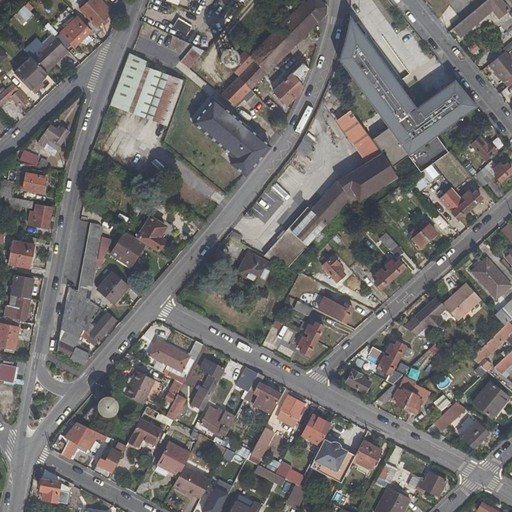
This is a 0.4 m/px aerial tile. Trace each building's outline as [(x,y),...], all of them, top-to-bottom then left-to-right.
[(100,0),(90,0),(76,14),(77,16),(92,31),(95,35),(101,29),(98,25),(112,12),(100,0)] [(249,56),(254,62),(238,78),(250,89),(310,29),(293,12),(302,3),(303,4),(307,0),(296,0),(288,8),(283,2),(271,13),(281,23),(257,48),(253,44),(245,52),(249,56)] [(325,6),(318,0),(307,0),(303,4),(302,3),(293,12),(310,29),(325,14),(325,6)] [(499,19),(509,11),(500,0),(488,0),(453,29),(460,38),(493,11),(499,19)] [(26,21),(33,14),(24,5),(18,11),(26,21)] [(338,59),(341,63),(352,20),(348,15),(348,23),(343,43),(338,59)] [(60,32),(74,48),(89,33),(92,31),(77,16),(74,19),(71,17),(68,20),(70,22),(60,32)] [(191,26),(178,18),(173,27),(186,34),(191,26)] [(388,127),(371,140),(381,154),(392,168),(409,155),(421,172),(449,152),(438,135),(474,108),(452,82),(417,108),(352,20),(341,63),(388,127)] [(57,32),(48,22),(44,26),(53,35),(57,32)] [(139,36),(159,44),(163,32),(144,24),(139,36)] [(241,32),(236,27),(233,31),(238,36),(241,32)] [(55,37),(53,35),(30,56),(32,58),(55,37)] [(44,70),(66,49),(55,37),(32,58),(44,70)] [(194,45),(181,61),(189,68),(202,52),(194,45)] [(234,51),(232,49),(230,48),(225,48),(221,51),(219,53),(219,57),(219,61),(221,64),(223,66),(226,67),(228,67),(231,66),(235,64),(237,61),(237,58),(237,54),(234,51)] [(46,72),(68,51),(66,49),(44,70),(46,72)] [(502,84),(504,83),(507,88),(511,83),(511,60),(505,52),(487,67),(502,84)] [(147,61),(129,53),(109,104),(166,126),(184,81),(145,66),(147,61)] [(38,83),(37,81),(46,72),(44,70),(32,58),(30,56),(30,57),(14,72),(31,90),(38,83)] [(249,56),(232,73),(238,78),(254,62),(249,56)] [(273,91),(286,105),(300,92),(309,69),(303,63),(273,91)] [(0,80),(5,86),(11,80),(0,68),(0,80)] [(38,83),(47,74),(46,72),(37,81),(38,83)] [(250,89),(238,78),(220,95),(231,102),(239,94),(243,97),(250,89)] [(452,82),(474,108),(477,106),(455,79),(452,82)] [(20,107),(28,100),(12,83),(6,90),(2,86),(0,88),(0,105),(11,97),(20,107)] [(231,102),(234,106),(243,97),(239,94),(231,102)] [(234,158),(231,163),(247,175),(271,146),(213,98),(192,123),(234,158)] [(287,118),(270,99),(264,104),(283,125),(287,118)] [(308,208),(264,257),(286,269),(313,239),(317,243),(319,243),(325,238),(324,235),(321,232),(348,202),(352,206),(398,177),(392,168),(381,154),(371,140),(350,110),(337,120),(367,162),(336,182),(311,210),(308,208)] [(43,148),(47,142),(57,150),(69,132),(62,127),(59,131),(50,125),(37,144),(43,148)] [(315,142),(305,135),(301,143),(309,149),(315,142)] [(488,146),(480,137),(471,145),(485,161),(496,151),(490,144),(488,146)] [(43,148),(54,155),(57,150),(47,142),(43,148)] [(309,149),(301,143),(297,149),(305,157),(311,151),(309,149)] [(19,161),(32,164),(35,156),(24,151),(19,161)] [(100,158),(91,152),(89,163),(97,168),(100,158)] [(45,168),(48,162),(35,156),(32,164),(45,168)] [(491,173),(486,167),(475,176),(484,185),(495,175),(501,182),(511,172),(511,168),(505,160),(497,167),(491,173)] [(497,167),(492,161),(486,167),(491,173),(497,167)] [(43,194),(47,177),(25,173),(21,190),(43,194)] [(14,182),(0,179),(0,186),(12,189),(14,182)] [(0,186),(0,195),(5,196),(11,197),(12,189),(0,186)] [(464,196),(466,200),(465,202),(471,209),(483,198),(477,191),(475,193),(471,190),(464,196)] [(22,206),(32,208),(33,202),(11,197),(5,196),(4,202),(11,203),(10,209),(21,211),(22,206)] [(453,212),(459,219),(471,209),(465,202),(463,203),(460,199),(451,207),(455,211),(453,212)] [(49,229),(53,207),(36,204),(34,212),(30,212),(27,225),(49,229)] [(167,226),(150,215),(136,237),(159,251),(165,241),(159,237),(167,226)] [(194,216),(189,224),(199,232),(207,223),(205,222),(194,216)] [(437,233),(426,220),(417,228),(429,241),(437,233)] [(104,225),(90,223),(85,249),(98,257),(104,225)] [(511,243),(511,242),(511,231),(507,226),(501,232),(511,243)] [(409,235),(421,248),(429,241),(417,228),(409,235)] [(131,267),(145,245),(123,231),(109,254),(131,267)] [(243,236),(232,231),(227,237),(239,243),(243,236)] [(391,252),(398,246),(386,233),(380,238),(391,252)] [(30,269),(35,244),(12,240),(7,264),(30,269)] [(98,257),(85,249),(77,293),(90,301),(98,257)] [(262,286),(273,265),(248,252),(244,260),(247,261),(239,277),(249,283),(251,280),(262,286)] [(337,266),(339,263),(332,257),(323,266),(336,282),(345,274),(337,266)] [(386,266),(389,270),(387,272),(393,279),(405,268),(395,257),(386,266)] [(476,268),(472,272),(496,299),(511,285),(487,259),(483,262),(479,259),(473,265),(476,268)] [(375,282),(381,289),(393,279),(387,272),(385,273),(381,269),(373,277),(377,280),(375,282)] [(128,287),(112,272),(97,290),(114,304),(128,287)] [(14,276),(10,296),(12,296),(30,299),(33,279),(14,276)] [(458,321),(481,300),(466,283),(442,304),(447,309),(458,321)] [(77,293),(68,286),(55,351),(84,365),(92,356),(89,354),(91,350),(77,342),(80,335),(94,346),(111,326),(102,318),(95,327),(88,321),(91,317),(99,307),(90,301),(77,293)] [(27,312),(28,305),(30,299),(12,296),(9,307),(6,306),(4,319),(13,321),(14,318),(26,320),(26,319),(29,320),(30,313),(27,312)] [(447,309),(442,304),(436,297),(414,317),(415,318),(404,328),(417,335),(427,326),(433,332),(445,321),(439,316),(447,309)] [(339,305),(325,298),(319,308),(346,323),(353,308),(341,301),(339,305)] [(511,299),(495,315),(504,326),(508,322),(511,318),(511,299)] [(294,308),(309,316),(313,309),(298,301),(294,308)] [(107,312),(102,318),(111,326),(117,319),(107,312)] [(0,347),(14,350),(19,322),(13,321),(4,319),(0,317),(0,323),(0,347)] [(306,332),(310,335),(309,337),(316,341),(324,327),(312,321),(309,325),(306,332)] [(299,332),(305,335),(306,332),(309,325),(304,322),(299,332)] [(511,326),(508,322),(504,326),(481,348),(470,358),(481,366),(487,372),(492,367),(485,359),(506,340),(511,345),(511,344),(511,326)] [(417,335),(426,338),(433,332),(427,326),(417,335)] [(301,352),(309,356),(316,341),(309,337),(308,338),(303,336),(298,346),(303,349),(301,352)] [(187,375),(203,345),(196,341),(188,357),(156,340),(148,355),(187,375)] [(386,351),(390,353),(389,356),(398,361),(402,352),(408,356),(412,350),(392,340),(386,351)] [(398,361),(389,356),(372,347),(368,355),(381,361),(377,368),(389,374),(386,381),(392,385),(394,383),(400,377),(392,372),(398,361)] [(511,360),(507,355),(499,363),(504,367),(511,360)] [(367,363),(376,367),(379,361),(370,357),(367,363)] [(191,404),(203,410),(225,369),(206,359),(200,369),(208,373),(206,375),(209,376),(203,388),(200,387),(191,404)] [(12,366),(13,362),(3,361),(2,364),(0,363),(0,380),(13,383),(16,367),(12,366)] [(476,372),(483,376),(487,372),(481,366),(476,372)] [(363,379),(364,376),(353,370),(347,383),(365,393),(370,383),(363,379)] [(156,381),(136,371),(124,395),(143,405),(156,381)] [(262,384),(264,377),(258,374),(249,390),(253,391),(257,394),(251,404),(271,414),(281,394),(262,384)] [(399,386),(394,383),(392,385),(378,399),(386,403),(391,398),(397,401),(395,403),(403,407),(415,384),(416,383),(404,377),(399,386)] [(497,409),(508,396),(490,381),(473,403),(492,419),(499,410),(497,409)] [(423,406),(430,392),(415,384),(403,407),(416,414),(421,405),(423,406)] [(253,391),(248,402),(251,404),(257,394),(253,391)] [(165,400),(172,404),(176,396),(168,392),(165,400)] [(174,422),(186,400),(177,395),(176,396),(172,404),(165,417),(173,421),(174,422)] [(300,413),(304,404),(288,395),(280,411),(292,417),(290,420),(296,424),(301,414),(300,413)] [(442,396),(434,403),(444,414),(452,406),(442,396)] [(99,405),(95,405),(85,417),(94,425),(103,414),(109,414),(113,411),(115,408),(115,403),(113,401),(109,399),(105,399),(102,400),(99,405)] [(463,407),(456,402),(452,406),(444,414),(434,424),(440,430),(463,407)] [(219,433),(225,436),(235,417),(223,411),(221,413),(209,407),(200,425),(218,435),(219,433)] [(320,446),(324,438),(331,425),(312,415),(301,436),(320,446)] [(473,423),(461,435),(473,449),(489,433),(473,417),(470,419),(473,423)] [(155,445),(163,431),(140,420),(128,443),(137,448),(142,439),(155,445)] [(65,437),(69,440),(61,455),(70,460),(76,447),(87,453),(95,437),(104,441),(106,437),(77,423),(65,437)] [(345,445),(351,435),(331,425),(324,438),(332,443),(333,439),(345,445)] [(258,459),(272,432),(265,428),(251,455),(258,459)] [(332,444),(325,441),(315,461),(337,472),(347,452),(340,448),(340,447),(339,444),(336,442),(333,443),(332,444)] [(377,457),(381,450),(363,441),(355,456),(353,461),(370,470),(373,465),(376,467),(380,459),(377,457)] [(157,466),(158,470),(177,479),(183,467),(190,453),(169,442),(157,466)] [(109,480),(126,447),(120,444),(116,453),(112,451),(106,463),(101,460),(95,473),(109,480)] [(244,470),(249,460),(226,449),(221,459),(244,470)] [(347,452),(337,472),(315,461),(311,467),(341,482),(353,461),(355,456),(347,452)] [(260,460),(258,459),(251,455),(249,460),(253,463),(257,465),(260,460)] [(389,484),(399,466),(388,460),(378,479),(389,484)] [(291,469),(292,467),(282,462),(275,474),(285,479),(295,484),(299,486),(304,476),(291,469)] [(255,472),(282,485),(285,479),(275,474),(258,465),(255,472)] [(200,499),(210,480),(183,467),(177,479),(172,487),(182,492),(184,490),(200,499)] [(438,496),(447,481),(430,472),(424,482),(422,481),(417,489),(424,493),(426,490),(438,496)] [(388,488),(389,484),(378,479),(371,490),(380,495),(384,487),(388,488)] [(67,504),(70,488),(60,483),(43,480),(41,490),(44,491),(42,499),(67,504)] [(300,505),(308,491),(299,486),(295,484),(288,499),(300,505)] [(403,511),(410,500),(388,488),(375,511),(403,511)] [(257,511),(261,507),(238,495),(228,511),(257,511)] [(297,510),(300,505),(288,499),(285,504),(297,510)]
